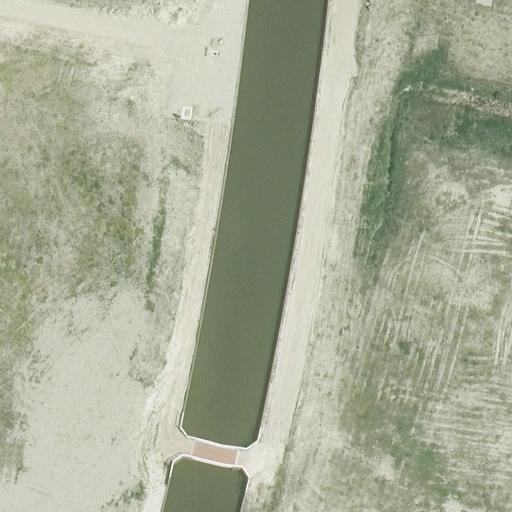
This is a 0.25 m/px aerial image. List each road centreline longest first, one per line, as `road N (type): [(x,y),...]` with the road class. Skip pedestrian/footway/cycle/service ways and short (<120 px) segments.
road 1 (residential): [(347,0),(257,511)]
road 2 (track): [(221,49),(0,5)]
